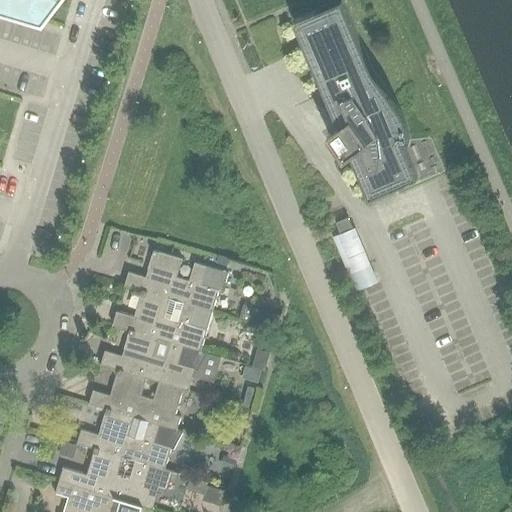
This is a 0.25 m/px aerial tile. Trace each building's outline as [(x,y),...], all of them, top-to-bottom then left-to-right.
[(0,0),(0,9),(34,20),(48,0),(0,0)] [(342,0),(338,0),(294,19),(339,125),(332,130),(326,134),(344,160),(351,155),(369,197),(418,176),(403,142),(411,141),(408,126),(404,115),(398,106),(373,71),(372,68),(342,0)] [(341,234),(352,229),(347,218),(336,224),(341,234)] [(142,291),(170,299),(182,303),(195,307),(212,312),(218,292),(221,293),(228,272),(195,262),(189,281),(177,277),(182,259),(154,250),(146,277),(128,272),(124,285),(142,291)] [(112,325),(130,330),(158,339),(170,342),(200,351),(212,312),(195,307),(182,303),(177,320),(165,316),(170,299),(142,291),(134,316),(116,311),(112,325)] [(281,317),(261,311),(257,326),(276,332),(281,317)] [(158,339),(130,330),(122,356),(104,351),(100,364),(118,370),(146,378),(159,382),(188,391),(195,369),(197,370),(207,353),(200,351),(170,342),(165,360),(153,356),(158,339)] [(257,350),(252,367),(265,371),(270,354),(257,350)] [(245,367),(242,379),(258,383),(261,371),(245,367)] [(141,395),(146,378),(118,370),(110,395),(93,390),(88,404),(106,409),(134,418),(147,421),(177,430),(181,417),(175,415),(182,392),(187,394),(188,391),(159,382),(153,399),(141,395)] [(129,435),(134,418),(106,409),(98,435),(81,429),(76,443),(94,449),(165,469),(171,448),(173,449),(183,432),(177,430),(147,421),(141,439),(129,435)] [(62,442),(59,455),(74,459),(77,445),(62,442)] [(63,467),(58,480),(142,506),(153,509),(159,489),(166,491),(172,474),(177,476),(178,473),(165,469),(94,449),(86,474),(63,467)] [(223,456),(220,467),(233,471),(237,461),(223,456)] [(140,511),(142,506),(58,480),(54,493),(69,498),(63,511),(140,511)] [(211,487),(207,501),(221,505),(225,491),(211,487)]
